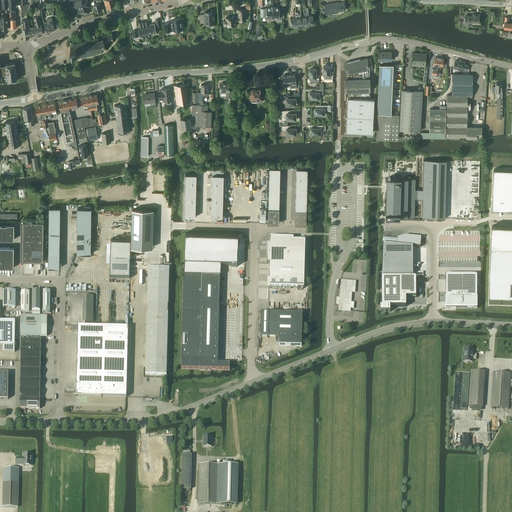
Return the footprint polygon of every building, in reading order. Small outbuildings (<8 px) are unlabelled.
[(0,0),(0,28),(10,28),(9,17),(7,17),(7,11),(9,11),(8,11),(7,11),(6,9),(8,9),(8,8),(15,7),(14,0),(0,0)] [(81,15),(89,13),(88,7),(89,6),(87,0),(64,0),(68,13),(69,20),(81,16),(81,15)] [(115,6),(112,0),(103,0),(105,5),(106,9),(115,6)] [(343,2),(338,3),(338,4),(332,5),(331,3),(324,5),(326,15),(333,13),(333,12),(337,11),(345,10),(343,2)] [(98,11),(102,10),(100,3),(93,5),(95,12),(96,12),(98,12),(98,11)] [(27,24),(29,23),(29,19),(27,19),(27,11),(31,10),(30,4),(25,5),(22,5),(22,11),(22,19),(22,27),(24,38),(29,37),(28,32),(28,27),(27,27),(27,24)] [(267,8),(263,8),(263,17),(267,17),(267,18),(269,18),(269,19),(273,19),(273,6),(271,6),(271,7),(267,7),(267,8)] [(275,6),(273,6),(273,19),(278,19),(278,18),(279,18),(279,17),(283,17),(283,8),(279,8),(279,7),(275,7),(275,6)] [(236,21),(246,20),(244,8),(238,9),(239,17),(235,17),(235,16),(230,17),(230,16),(226,17),(225,17),(226,19),(223,20),(224,25),(227,25),(237,25),(236,21)] [(204,14),(199,15),(200,23),(201,23),(205,22),(205,24),(210,24),(210,27),(214,27),(214,24),(213,14),(214,14),(214,11),(214,10),(210,10),(210,11),(204,12),(204,14)] [(15,11),(9,11),(7,11),(7,17),(9,17),(10,17),(11,28),(17,27),(15,11)] [(478,22),(479,14),(472,14),(472,16),(465,16),(464,24),(471,25),(471,22),(478,22)] [(35,25),(33,26),(33,30),(34,30),(35,35),(44,32),(41,24),(38,16),(34,17),(36,23),(35,23),(35,25)] [(44,22),(46,32),(55,29),(53,21),(52,18),(47,19),(48,21),(44,22)] [(163,23),(165,32),(171,31),(171,27),(173,27),(173,31),(175,31),(176,34),(181,33),(180,30),(182,30),(180,18),(172,19),(172,23),(170,23),(170,22),(163,23)] [(149,25),(149,24),(148,21),(145,22),(145,21),(138,23),(139,25),(139,27),(138,27),(140,37),(141,37),(142,38),(147,37),(145,30),(148,29),(147,25),(149,25)] [(29,27),(29,23),(27,24),(27,27),(28,27),(28,32),(29,37),(35,35),(34,30),(33,30),(33,26),(29,27)] [(145,30),(147,37),(151,36),(151,35),(156,33),(154,23),(149,24),(149,25),(147,25),(148,29),(145,30)] [(94,53),(97,52),(97,53),(98,52),(98,51),(101,51),(101,52),(102,51),(101,50),(106,49),(104,43),(113,40),(111,33),(98,37),(97,37),(96,33),(92,35),(93,38),(90,39),(89,38),(89,39),(86,40),(86,39),(85,40),(82,41),(82,40),(81,41),(81,42),(78,43),(78,41),(77,42),(77,43),(74,44),(74,43),(73,43),(74,48),(70,49),(72,55),(75,54),(75,55),(76,56),(76,55),(77,58),(78,58),(78,57),(81,56),(81,57),(82,57),(82,56),(85,55),(85,56),(86,56),(86,55),(89,54),(89,55),(90,55),(90,54),(93,53),(93,54),(94,54),(94,53)] [(378,52),(378,60),(391,60),(391,52),(378,52)] [(425,65),(426,54),(413,53),(412,63),(423,64),(423,65),(425,65)] [(431,74),(436,75),(438,66),(440,66),(442,66),(444,58),(435,57),(434,65),(436,65),(435,69),(432,68),(431,74)] [(367,58),(344,64),(346,71),(343,72),(345,88),(342,88),(343,105),(341,106),(341,107),(340,134),(360,135),(360,131),(372,132),(374,98),(370,98),(369,90),(370,90),(370,78),(369,78),(369,68),(369,67),(372,66),(370,59),(367,59),(367,58)] [(0,82),(3,83),(2,81),(3,81),(2,78),(4,76),(7,75),(8,81),(17,79),(14,60),(6,61),(6,62),(3,60),(0,59),(0,82)] [(468,65),(462,63),(462,62),(455,60),(453,68),(454,68),(466,71),(468,65)] [(322,70),(322,71),(323,72),(323,75),(324,75),(324,79),(333,79),(333,71),(333,72),(330,72),(330,66),(328,66),(328,65),(327,65),(326,65),(325,65),(325,66),(323,66),(323,69),(322,70)] [(380,65),(376,138),(398,139),(399,114),(388,114),(390,65),(380,65)] [(310,78),(310,82),(319,82),(319,74),(319,76),(316,76),(316,69),(314,69),(314,68),(313,68),(312,68),(311,68),(311,69),(309,69),(309,72),(309,73),(309,74),(309,75),(309,78),(310,78)] [(287,74),(283,75),(284,83),(281,83),(281,89),(284,89),(284,85),(290,84),(289,75),(287,75),(287,74)] [(447,95),(446,137),(481,138),(482,127),(481,127),(467,126),(467,95),(472,95),(473,74),(453,74),(452,74),(452,84),(452,95),(447,95)] [(174,85),(177,104),(189,102),(187,89),(189,89),(188,83),(174,85)] [(220,84),(220,91),(221,91),(221,93),(226,93),(226,98),(232,98),(232,91),(229,91),(229,84),(223,84),(223,83),(221,83),(220,84)] [(495,87),(492,86),(492,91),(498,91),(498,97),(501,98),(501,94),(502,94),(502,91),(501,91),(502,84),(499,84),(499,83),(496,83),(495,83),(495,87)] [(198,98),(199,101),(203,101),(203,96),(208,96),(208,95),(208,84),(201,84),(201,92),(198,92),(198,98)] [(171,100),(169,88),(161,89),(162,91),(158,91),(159,100),(163,100),(163,101),(167,101),(167,103),(171,103),(171,100)] [(263,92),(263,88),(257,88),(257,89),(252,90),(252,94),(250,94),(250,98),(252,98),(252,99),(257,99),(257,102),(262,102),(261,92),(263,92)] [(319,98),(319,95),(323,94),(323,89),(315,89),(316,89),(316,92),(309,92),(309,94),(309,95),(309,96),(309,97),(309,98),(312,98),(312,99),(313,99),(314,99),(315,99),(315,98),(319,98)] [(422,91),(401,90),(399,129),(420,130),(422,91)] [(149,94),(143,95),(144,103),(151,102),(151,104),(152,104),(153,105),(156,104),(154,93),(149,93),(149,94)] [(88,96),(91,110),(97,108),(96,102),(99,102),(97,94),(88,96)] [(292,105),(293,105),(295,105),(295,103),(296,103),(296,102),(296,101),(296,100),(295,100),(295,98),(289,98),(289,95),(282,95),(281,95),(281,101),(286,101),(286,105),(290,105),(291,105),(292,105)] [(88,110),(91,110),(88,96),(81,97),(83,105),(88,104),(88,106),(87,106),(88,110)] [(68,100),(70,110),(78,108),(76,98),(68,100)] [(121,104),(115,105),(116,119),(128,118),(126,104),(128,104),(127,99),(121,99),(121,104)] [(68,100),(59,101),(62,117),(71,115),(70,110),(68,100)] [(46,117),(47,117),(57,115),(55,102),(44,104),(46,117)] [(48,123),(47,117),(46,117),(44,104),(36,106),(37,116),(41,116),(42,120),(44,119),(45,120),(42,120),(43,127),(48,127),(48,123)] [(192,115),(196,115),(196,126),(211,126),(211,111),(207,111),(208,106),(192,105),(192,115)] [(333,110),(333,105),(320,105),(321,105),(321,108),(315,108),(315,110),(314,110),(314,111),(314,112),(314,113),(315,113),(315,114),(318,114),(318,115),(319,115),(321,115),(321,114),(324,114),(324,110),(328,110),(333,110)] [(430,109),(429,132),(445,132),(446,109),(446,106),(440,105),(439,109),(430,109)] [(31,106),(22,108),(25,121),(29,121),(30,126),(34,125),(31,106)] [(296,120),(296,118),(296,117),(296,116),(296,115),(296,113),(289,113),(289,110),(290,110),(281,110),(281,116),(286,116),(286,120),(290,120),(291,120),(292,120),(293,120),(296,120)] [(71,115),(62,117),(67,142),(76,140),(71,115)] [(86,137),(84,127),(83,118),(74,120),(78,139),(86,137)] [(128,118),(116,119),(118,131),(129,130),(128,118)] [(190,118),(180,119),(181,129),(191,127),(190,118)] [(16,120),(5,122),(9,146),(20,144),(16,120)] [(48,123),(48,127),(51,140),(57,139),(54,122),(48,123)] [(165,155),(176,155),(174,124),(164,125),(165,155)] [(296,133),(296,132),(296,131),(296,130),(296,128),(289,128),(289,125),(290,125),(281,125),(281,131),(286,131),(286,135),(290,135),(291,135),(292,135),(293,135),(296,135),(296,133)] [(316,125),(317,125),(318,128),(311,128),(311,130),(310,130),(310,131),(310,132),(310,133),(311,133),(311,134),(314,134),(314,135),(315,135),(316,135),(317,135),(317,134),(320,134),(323,134),(323,130),(325,130),(325,125),(316,125)] [(110,132),(101,133),(103,143),(111,142),(110,132)] [(190,134),(183,134),(183,141),(185,141),(185,149),(186,154),(193,153),(192,141),(190,141),(190,134)] [(87,144),(79,146),(81,156),(89,155),(87,144)] [(72,165),(80,163),(79,159),(68,162),(69,169),(73,168),(72,165)] [(386,212),(386,217),(414,218),(415,199),(422,199),(422,218),(445,218),(446,160),(423,160),(422,190),(415,190),(415,178),(387,178),(387,180),(388,180),(388,185),(387,185),(387,189),(388,189),(387,212),(386,212)] [(268,219),(268,224),(279,224),(279,219),(280,169),(269,168),(268,219)] [(295,219),(295,224),(306,225),(306,220),(308,169),(296,169),(295,219)] [(196,174),(185,174),(184,217),(195,217),(196,174)] [(223,175),(212,175),(211,217),(222,217),(223,175)] [(60,208),(49,208),(48,268),(59,268),(60,208)] [(91,208),(77,208),(77,254),(91,254),(91,208)] [(132,209),(131,247),(152,248),(153,210),(132,209)] [(43,260),(44,222),(23,221),(23,259),(43,260)] [(4,225),(4,239),(8,239),(9,239),(13,239),(14,239),(14,229),(14,224),(7,224),(7,225),(4,225)] [(184,264),(184,265),(220,267),(237,267),(238,234),(185,233),(184,264)] [(404,242),(397,241),(396,245),(420,247),(421,238),(404,236),(404,242)] [(269,245),(267,245),(266,264),(269,264),(268,279),(267,279),(267,287),(268,287),(304,288),(305,241),(293,240),(293,238),(270,237),(269,245)] [(129,279),(130,239),(111,239),(110,279),(129,279)] [(381,307),(380,307),(380,312),(390,312),(390,307),(391,307),(406,307),(406,303),(406,298),(416,298),(416,277),(412,277),(412,248),(382,244),(382,278),(381,278),(381,307)] [(4,247),(3,267),(4,267),(8,267),(9,267),(13,267),(14,267),(13,267),(13,264),(14,264),(14,247),(13,247),(9,247),(8,247),(4,247)] [(147,313),(146,334),(145,375),(166,376),(169,268),(148,268),(147,303),(148,303),(147,313)] [(477,275),(445,275),(445,307),(456,307),(456,309),(477,309),(477,275)] [(181,369),(229,370),(229,364),(217,364),(220,277),(184,276),(181,369)] [(336,298),(336,304),(339,304),(338,310),(350,311),(351,303),(352,293),(352,287),(355,287),(356,281),(353,281),(341,280),(339,298),(336,298)] [(15,291),(3,291),(3,308),(15,308),(15,291)] [(29,292),(21,291),(21,311),(29,312),(29,292)] [(40,291),(32,291),(32,311),(40,311),(40,291)] [(94,297),(85,297),(85,323),(93,323),(94,297)] [(301,346),(302,313),(261,312),(260,337),(279,337),(279,346),(301,346)] [(21,316),(21,334),(21,336),(47,336),(47,316),(21,316)] [(0,345),(15,346),(15,320),(0,320),(0,345)] [(126,398),(128,327),(78,326),(76,386),(75,386),(75,393),(76,393),(76,397),(101,398),(101,397),(126,398)] [(21,349),(41,349),(41,339),(40,339),(21,339),(21,349)] [(41,349),(21,349),(21,359),(41,359),(41,349)] [(473,349),(464,349),(464,356),(463,356),(463,362),(464,362),(464,363),(468,363),(468,362),(472,362),(472,360),(476,360),(476,355),(473,355),(473,351),(473,349)] [(41,359),(21,359),(20,369),(40,369),(41,359)] [(40,369),(20,369),(20,379),(40,379),(40,369)] [(482,381),(482,372),(471,371),(470,381),(482,381)] [(8,373),(0,372),(0,399),(8,400),(8,373)] [(510,374),(494,373),(491,408),(508,409),(510,374)] [(40,379),(20,379),(20,389),(40,389),(40,379)] [(40,389),(20,389),(20,399),(40,399),(40,389)] [(40,409),(40,399),(20,399),(20,408),(20,409),(40,409)] [(204,436),(203,447),(211,447),(212,436),(204,436)] [(16,458),(16,465),(23,465),(23,466),(32,466),(32,455),(23,454),(23,459),(21,459),(21,458),(16,458)] [(181,490),(191,490),(191,455),(182,455),(181,490)] [(236,505),(237,465),(198,464),(197,504),(236,505)] [(19,469),(3,469),(2,507),(18,508),(19,469)]
